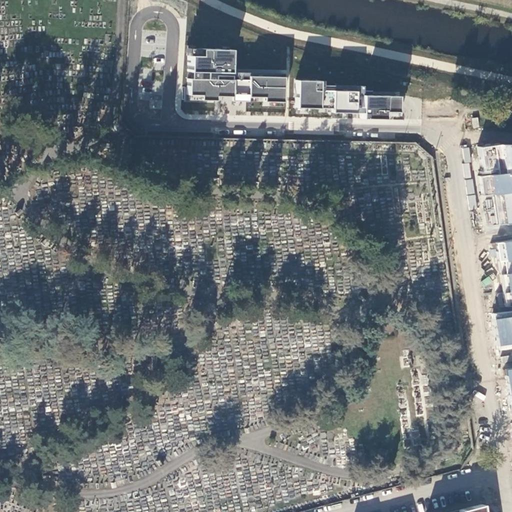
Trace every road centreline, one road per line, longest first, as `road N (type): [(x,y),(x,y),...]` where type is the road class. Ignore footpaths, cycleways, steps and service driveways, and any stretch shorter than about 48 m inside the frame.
road 1 (residential): [(499,471),(445,145),(415,131),(168,124)]
road 2 (residential): [(168,124),(132,116),(140,17),(149,7),(175,14),(168,114)]
road 3 (residential): [(335,511),(499,471)]
